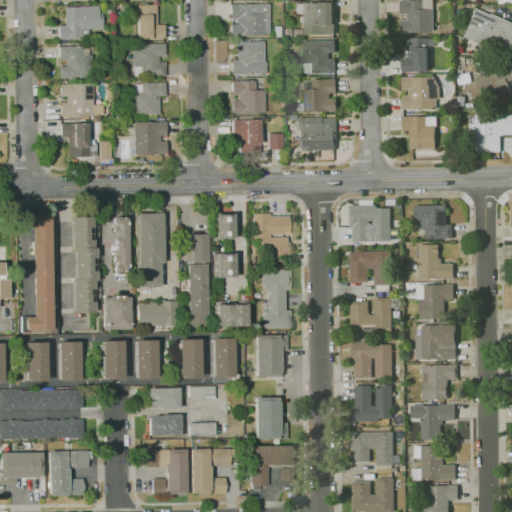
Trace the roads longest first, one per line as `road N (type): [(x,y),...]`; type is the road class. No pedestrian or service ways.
road 1 (residential): [(511,178),(0,187)]
road 2 (residential): [(491,511),(485,179)]
road 3 (residential): [(322,511),(318,182)]
road 4 (residential): [(23,0),(27,187)]
road 5 (residential): [(195,0),(199,184)]
road 6 (residential): [(368,0),(371,181)]
